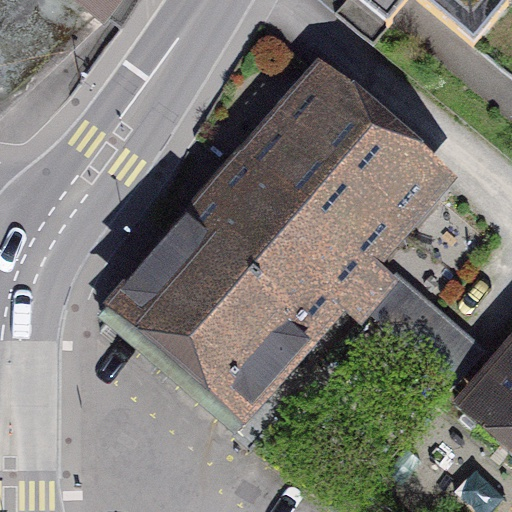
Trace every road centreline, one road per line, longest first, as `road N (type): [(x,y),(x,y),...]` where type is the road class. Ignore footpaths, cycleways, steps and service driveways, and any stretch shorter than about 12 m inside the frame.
road 1 (secondary): [(204,0),(27,255)]
road 2 (secondary): [(27,255),(10,339),(10,511)]
